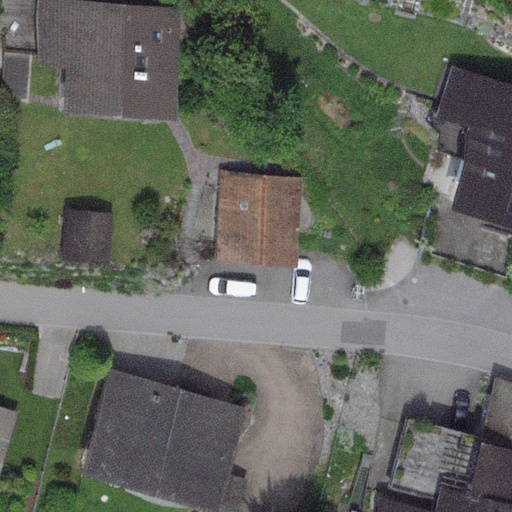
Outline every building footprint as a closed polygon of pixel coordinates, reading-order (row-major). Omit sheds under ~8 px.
[(169,8),(85,0),(29,0),(23,63),(48,66),(44,108),(157,120),(169,8)] [(511,87),(445,66),(428,117),(457,126),(417,250),(493,275),(507,232),(511,233),(511,87)] [(295,178),(216,170),(206,258),(286,266),(295,178)] [(106,212),(57,207),(52,257),(101,262),(106,212)] [(244,403),(105,365),(74,474),(208,511),(211,511),(213,507),(228,511),(235,511),(245,478),(224,472),(244,403)] [(511,385),(493,379),(478,437),(511,445),(511,385)] [(0,465),(18,411),(0,405),(0,465)] [(460,491),(474,436),(404,418),(386,486),(433,498),(437,485),(460,491)] [(431,508),(377,495),(373,511),(511,511),(511,445),(478,437),(474,436),(460,491),(437,485),(433,498),(431,508)]
